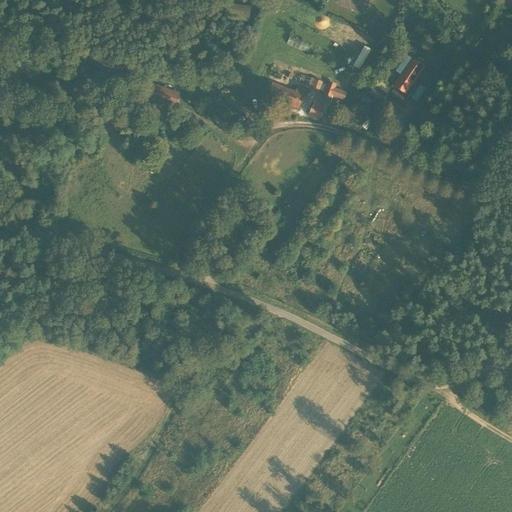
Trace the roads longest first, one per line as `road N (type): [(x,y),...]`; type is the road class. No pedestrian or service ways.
road 1 (unclassified): [(511,349),(482,373),(431,383),(274,311),(0,225)]
road 2 (track): [(511,211),(326,126),(279,126),(262,134),(233,171),(166,273)]
road 3 (track): [(96,511),(171,418),(192,364),(274,311)]
road 4 (track): [(248,152),(208,124),(208,113),(228,101),(250,103),(276,57),(328,73)]
road 5 (track): [(113,256),(0,300)]
